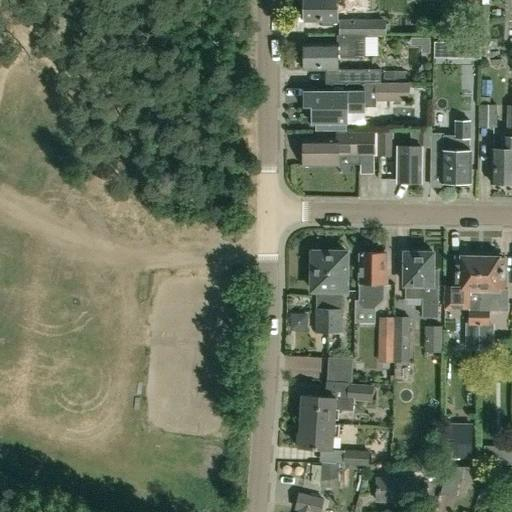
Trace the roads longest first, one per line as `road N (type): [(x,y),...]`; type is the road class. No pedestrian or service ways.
road 1 (residential): [(253,511),(270,356),(271,208)]
road 2 (track): [(271,248),(133,257),(0,200)]
road 3 (residential): [(511,216),(271,208)]
road 4 (residential): [(271,208),(269,0)]
